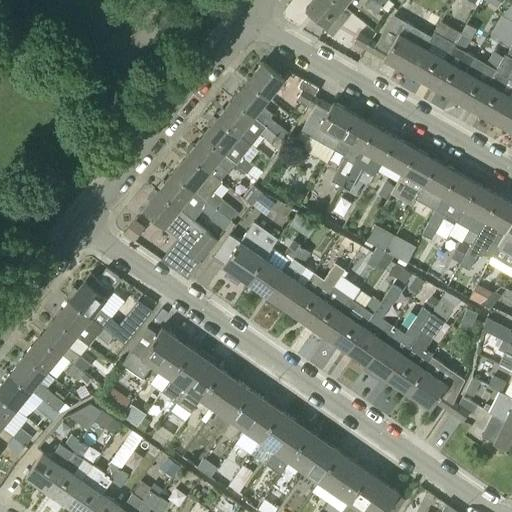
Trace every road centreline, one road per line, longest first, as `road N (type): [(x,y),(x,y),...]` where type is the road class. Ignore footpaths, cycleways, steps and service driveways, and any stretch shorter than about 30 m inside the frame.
road 1 (residential): [(496,511),(87,231)]
road 2 (residential): [(511,171),(253,26)]
road 3 (residential): [(87,231),(253,26)]
road 4 (residential): [(0,337),(87,231)]
